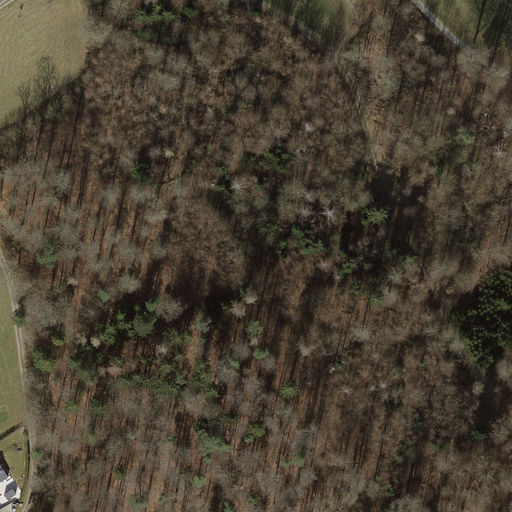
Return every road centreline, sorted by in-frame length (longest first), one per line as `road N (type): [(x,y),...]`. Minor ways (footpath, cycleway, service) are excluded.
road 1 (track): [(511,425),(467,360),(390,195),(349,74),(309,34),(250,0)]
road 2 (track): [(195,511),(114,393),(63,333),(16,295)]
road 3 (track): [(0,252),(22,327),(31,481),(23,511)]
road 4 (track): [(414,0),(473,56),(511,77)]
